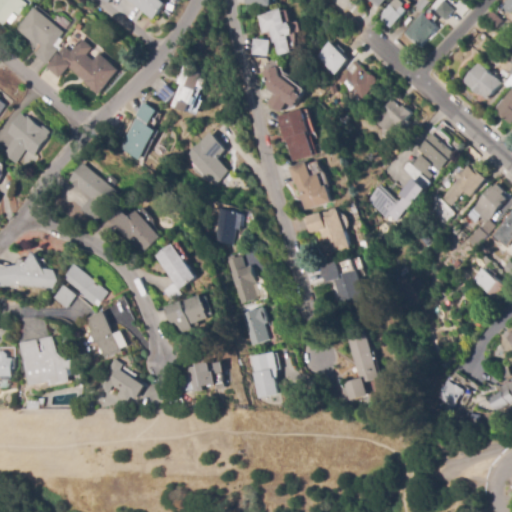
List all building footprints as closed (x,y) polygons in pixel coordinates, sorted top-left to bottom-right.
[(3,26),(0,23),(0,0),(24,0),(29,4),(19,16),(14,12),(3,26)] [(157,18),(153,15),(152,16),(143,9),(142,10),(128,0),(162,0),(167,4),(157,18)] [(385,0),(379,8),(369,0),(385,0)] [(391,27),(379,17),(393,0),(399,0),(404,4),(402,6),(406,10),(391,27)] [(420,12),(414,6),(419,0),(429,0),(430,1),(420,12)] [(511,0),(511,12),(511,14),(503,7),(508,2),(509,0),(511,0)] [(445,21),(434,11),(443,1),(454,10),(445,21)] [(47,64),(35,54),(42,46),(38,42),(35,46),(17,30),(36,7),(65,33),(54,46),(59,50),(47,64)] [(278,56),(274,43),(272,44),(269,32),(261,34),(256,16),(279,9),(283,24),(288,23),(292,28),(291,35),(287,36),(291,52),(278,56)] [(495,30),(484,20),(493,11),(504,21),(495,30)] [(420,47),(405,32),(423,14),(438,28),(420,47)] [(504,38),(497,30),(503,25),(510,33),(504,38)] [(100,95),(85,83),(86,82),(70,68),(60,79),(47,67),(65,46),(72,52),(83,39),(94,48),(88,55),(95,61),(101,54),(121,71),(100,95)] [(268,56),(252,55),(253,39),(270,41),(268,56)] [(353,61),(338,77),(333,72),(329,76),(321,69),(325,65),(318,58),(332,43),(337,47),(339,45),(347,53),(345,55),(353,61)] [(489,100),(483,95),(482,96),(479,95),(464,81),(480,63),(503,84),(489,100)] [(190,104),(175,98),(181,85),(177,83),(185,64),(194,67),(193,71),(202,75),(190,104)] [(360,100),(350,91),(348,94),(335,82),(345,71),(349,75),(358,66),(369,76),(370,75),(371,76),(373,76),(376,79),(376,82),(360,100)] [(297,104),(295,108),(287,103),(280,113),(267,104),(274,94),(268,90),(262,72),(277,67),(280,76),(297,88),(298,89),(297,89),(296,91),(297,92),(302,96),(297,104)] [(165,103),(157,96),(166,84),(175,92),(165,103)] [(511,123),(511,124),(495,110),(511,90),(511,123)] [(0,115),(0,98),(8,106),(0,115)] [(387,137),(379,130),(381,128),(374,122),(392,103),(395,106),(399,101),(413,114),(400,129),(398,126),(387,137)] [(150,124),(137,116),(145,102),(158,111),(150,124)] [(298,161),(294,162),(287,141),(285,142),(278,117),(291,113),(297,112),(303,110),(310,134),(308,135),(315,156),(298,161)] [(15,164),(2,153),(14,139),(7,133),(23,114),(27,118),(29,115),(44,128),(46,125),(54,132),(51,136),(52,137),(35,156),(34,154),(33,155),(27,150),(15,164)] [(139,160),(119,148),(138,119),(158,132),(139,160)] [(210,187),(184,156),(212,133),(227,151),(218,159),(228,171),(210,187)] [(429,181),(412,166),(421,155),(417,152),(425,142),(425,141),(432,133),(454,153),(448,160),(449,160),(440,171),(433,165),(428,170),(434,176),(429,181)] [(96,222),(81,209),(90,197),(70,181),(85,163),(120,192),(96,222)] [(298,188),(297,184),(295,185),(290,168),(298,166),(308,163),(312,177),(320,174),(324,187),(328,186),(332,203),(304,210),(298,188)] [(451,206),(444,200),(459,184),(456,181),(461,176),(459,174),(462,170),(464,172),(470,166),(475,171),(476,169),(487,178),(471,197),(464,191),(451,206)] [(391,223),(367,201),(381,185),(399,201),(400,200),(402,202),(405,199),(401,195),(416,179),(427,190),(409,209),(408,209),(396,222),(394,220),(391,223)] [(476,249),(468,242),(481,227),(482,227),(487,222),(480,216),(479,218),(480,219),(476,223),(468,216),(478,205),(477,204),(494,185),(496,187),(498,184),(506,192),(504,195),(509,199),(489,220),(496,226),(476,249)] [(142,252),(131,239),(128,241),(109,218),(121,207),(129,217),(136,211),(159,238),(142,252)] [(232,246),(213,240),(214,235),(208,233),(209,227),(215,228),(220,208),(244,215),(240,230),(236,229),(232,246)] [(324,256),(316,231),(308,234),(304,218),(321,213),(321,214),(337,209),(349,249),(324,256)] [(511,240),(508,237),(506,239),(503,236),(506,232),(501,227),(506,221),(505,220),(510,215),(511,215),(511,214),(511,240)] [(456,235),(452,231),(456,226),(461,230),(456,235)] [(500,238),(496,234),(497,234),(493,230),(497,227),(500,230),(498,232),(502,235),(500,238)] [(171,302),(163,291),(174,284),(156,257),(174,245),(196,278),(178,290),(182,295),(171,302)] [(51,290),(19,285),(0,288),(0,270),(1,268),(18,266),(20,263),(27,264),(29,263),(37,252),(43,269),(55,270),(59,281),(51,290)] [(499,267),(490,259),(493,255),(502,263),(499,267)] [(238,306),(225,261),(227,261),(226,258),(232,256),(233,259),(241,256),(245,268),(252,266),(256,283),(253,284),(257,300),(238,306)] [(338,306),(335,294),(336,294),(332,281),(325,283),(320,267),(336,263),(336,264),(351,260),(354,271),(356,270),(364,298),(338,306)] [(511,280),(502,271),(510,261),(511,262),(511,280)] [(97,309),(83,297),(84,296),(79,292),(80,292),(64,278),(76,264),(110,293),(97,309)] [(497,300),(489,293),(490,293),(475,280),(484,270),(499,283),(500,281),(506,287),(498,296),(499,297),(497,300)] [(67,309),(54,298),(65,285),(77,296),(67,309)] [(180,334),(176,322),(171,324),(165,308),(201,296),(204,303),(205,303),(208,311),(206,311),(209,319),(190,325),(192,330),(180,334)] [(246,334),(240,315),(263,307),(268,323),(265,324),(268,334),(270,340),(250,347),(246,334)] [(91,335),(89,332),(92,331),(87,319),(104,311),(115,334),(122,331),(123,335),(128,346),(122,349),(123,351),(105,359),(97,343),(95,344),(91,335)] [(360,333),(367,331),(367,333),(380,379),(365,383),(368,396),(349,401),(344,383),(359,379),(347,337),(360,333)] [(51,387),(50,382),(30,387),(21,344),(54,337),(57,354),(61,358),(71,356),(74,369),(76,376),(69,377),(71,382),(51,387)] [(10,381),(5,381),(2,378),(0,378),(0,355),(2,352),(6,352),(9,354),(8,359),(16,359),(16,370),(13,370),(13,377),(10,381)] [(258,398),(251,357),(276,353),(279,370),(278,379),(277,380),(279,395),(258,398)] [(130,402),(119,395),(122,391),(113,386),(109,393),(99,387),(116,360),(124,365),(121,371),(146,386),(138,400),(133,397),(130,402)] [(196,393),(195,390),(185,392),(182,378),(191,376),(190,369),(200,366),(200,365),(212,362),(212,364),(223,362),(225,373),(224,373),(227,388),(217,390),(216,385),(205,387),(206,391),(196,393)] [(506,378),(503,370),(509,369),(511,376),(506,378)] [(452,409),(436,398),(447,381),(455,386),(456,385),(465,391),(452,409)] [(511,402),(495,412),(488,399),(500,393),(497,387),(501,385),(502,387),(511,382),(511,402)] [(45,409),(29,409),(29,401),(40,402),(40,404),(45,404),(45,409)] [(448,416),(441,412),(445,406),(452,410),(448,416)] [(480,425),(470,421),(473,412),(483,416),(480,425)]
